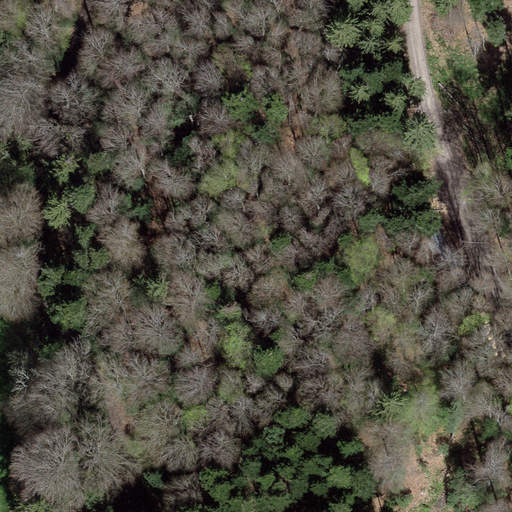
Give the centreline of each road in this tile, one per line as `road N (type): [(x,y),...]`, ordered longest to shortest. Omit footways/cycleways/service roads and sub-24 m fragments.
road 1 (track): [(420,0),(429,111),(474,243),(511,313)]
road 2 (track): [(92,0),(50,129),(53,290)]
